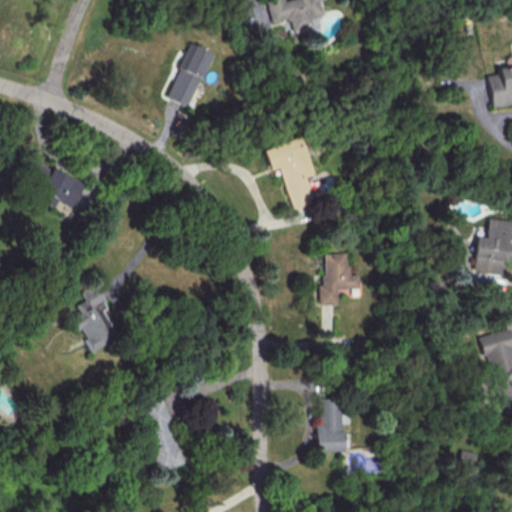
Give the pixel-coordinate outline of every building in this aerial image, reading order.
[(262,0),(269,22),(286,17),(290,32),(310,26),(308,18),(321,14),(317,0),(262,0)] [(163,96),(185,105),(208,51),(186,42),(163,96)] [(489,106),(511,102),(511,100),(511,95),(511,94),(511,63),(495,66),(496,72),(484,74),(489,106)] [(288,208),(311,201),(303,175),(309,173),(298,136),(260,148),(266,169),(275,166),(288,208)] [(70,207),(82,182),(34,159),(24,180),(37,186),(32,197),(53,206),(56,200),(70,207)] [(507,220),(485,217),(482,236),(473,235),(469,270),(500,274),(507,220)] [(315,304),(334,303),(333,288),(355,287),(354,274),(344,274),(344,252),(319,252),(320,283),(314,283),(315,304)] [(88,351),(114,337),(99,309),(105,306),(93,284),(78,292),(82,299),(73,304),(78,312),(67,318),(74,330),(76,328),(88,351)] [(479,335),(498,414),(511,410),(511,343),(508,328),(479,335)] [(314,451),(340,450),(339,397),(313,398),(314,451)] [(157,471),(181,463),(159,398),(135,407),(157,471)] [(474,465),(474,450),(458,450),(457,464),(474,465)]
